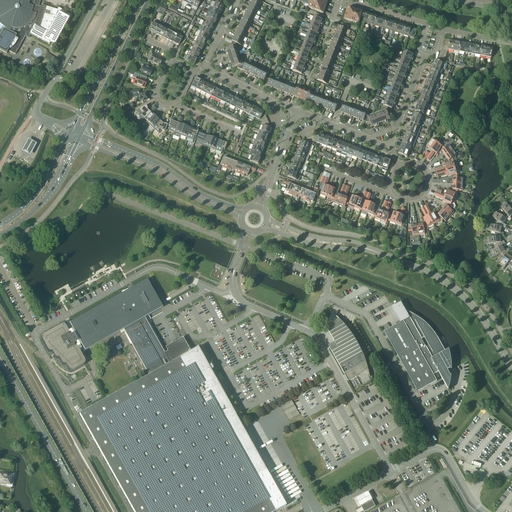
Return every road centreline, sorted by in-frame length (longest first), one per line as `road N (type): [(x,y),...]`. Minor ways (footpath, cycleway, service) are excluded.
road 1 (unclassified): [(234,290),(221,293),(153,267),(36,331)]
road 2 (unclassified): [(429,428),(366,314),(324,296),(310,332)]
road 3 (tertiary): [(511,368),(454,289),(367,249)]
road 4 (tertiary): [(78,140),(242,218)]
road 5 (tertiary): [(245,210),(83,130)]
road 6 (tertiary): [(0,357),(85,511)]
road 7 (unclassified): [(310,332),(392,472)]
road 8 (secondary): [(83,130),(148,0)]
road 9 (secondary): [(141,0),(73,126)]
road 10 (unclassified): [(97,0),(36,111),(48,121)]
road 11 (residential): [(424,55),(416,52),(426,24),(340,1)]
road 12 (unclassified): [(483,511),(438,450),(392,472)]
road 13 (secondary): [(0,234),(42,204),(78,140)]
